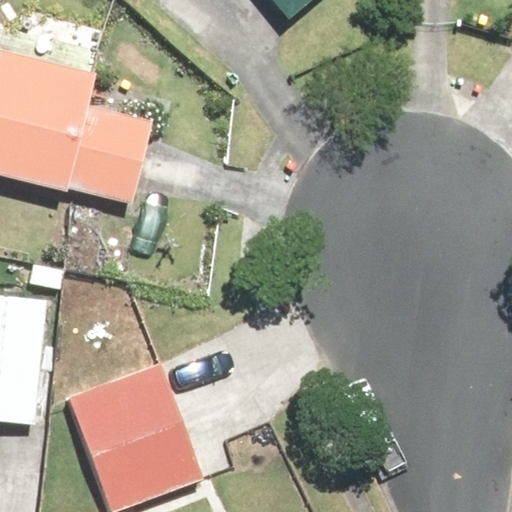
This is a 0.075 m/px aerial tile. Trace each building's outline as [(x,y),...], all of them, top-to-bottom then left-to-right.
[(321,0),(272,0),(293,24),(321,0)] [(0,177),(67,195),(97,75),(0,51),(0,177)] [(273,114),(227,112),(225,164),(271,166),(273,114)] [(241,215),(215,212),(206,295),(232,298),(241,215)] [(41,304),(0,301),(0,422),(33,425),(41,304)] [(155,368),(61,402),(101,511),(122,511),(198,485),(155,368)]
